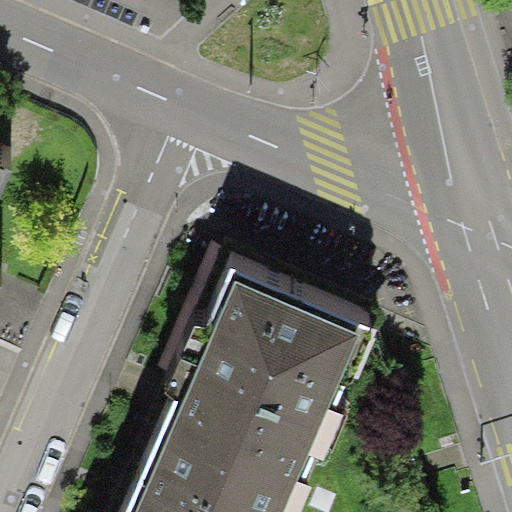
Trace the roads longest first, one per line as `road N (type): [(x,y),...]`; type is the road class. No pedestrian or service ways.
road 1 (residential): [(5,511),(179,106)]
road 2 (secondary): [(492,237),(179,106)]
road 3 (primary): [(492,237),(420,0)]
road 4 (secondary): [(179,106),(0,29)]
